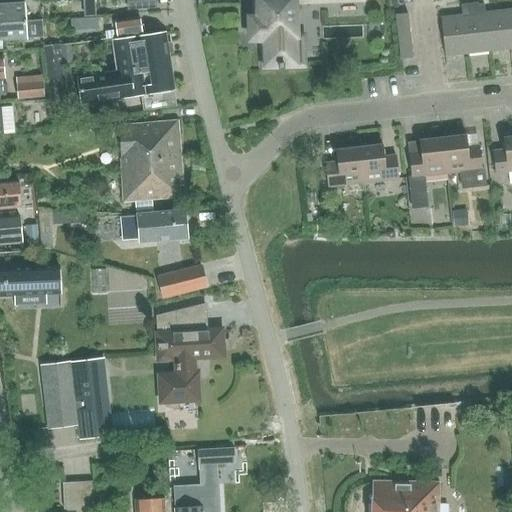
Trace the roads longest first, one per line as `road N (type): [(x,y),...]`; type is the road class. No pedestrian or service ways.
road 1 (residential): [(298,511),(229,185)]
road 2 (residential): [(229,185),(294,124),(511,97)]
road 3 (residential): [(229,185),(181,0)]
